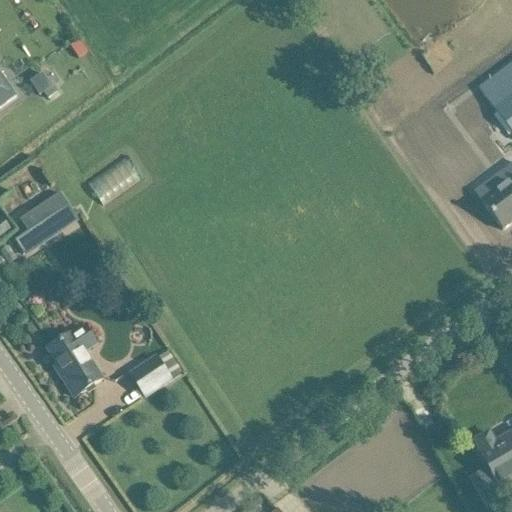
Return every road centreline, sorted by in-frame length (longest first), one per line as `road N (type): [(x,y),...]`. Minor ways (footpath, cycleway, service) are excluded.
road 1 (unclassified): [(216,511),(511,283)]
road 2 (unclassified): [(105,511),(0,367)]
